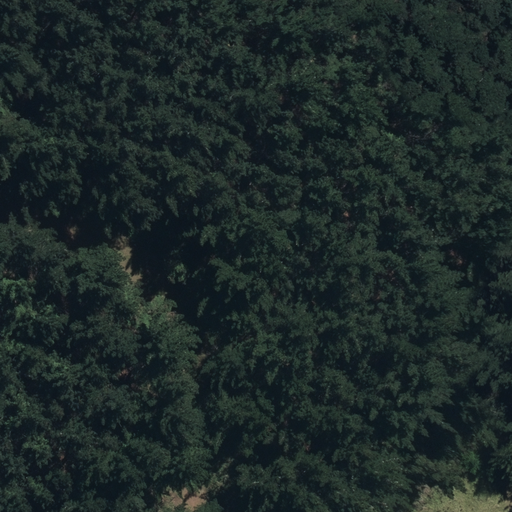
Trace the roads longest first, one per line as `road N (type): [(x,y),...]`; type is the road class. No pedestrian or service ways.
road 1 (track): [(180,0),(341,90),(385,263),(474,364),(511,471)]
road 2 (track): [(208,511),(177,469),(159,313),(130,245),(61,215),(0,202)]
